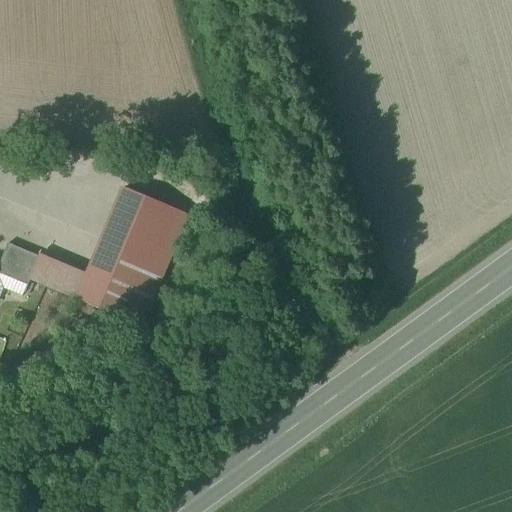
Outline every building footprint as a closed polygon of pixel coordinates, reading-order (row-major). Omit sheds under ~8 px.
[(188,216),(124,190),(101,245),(147,265),(165,272),(188,216)] [(39,258),(8,245),(0,264),(0,289),(24,299),(30,282),(40,258),(39,258)] [(147,265),(101,245),(88,276),(77,302),(123,321),(147,265)] [(88,276),(40,255),(39,258),(40,258),(30,282),(77,302),(88,276)] [(147,265),(123,321),(138,327),(145,309),(149,311),(165,272),(147,265)]
